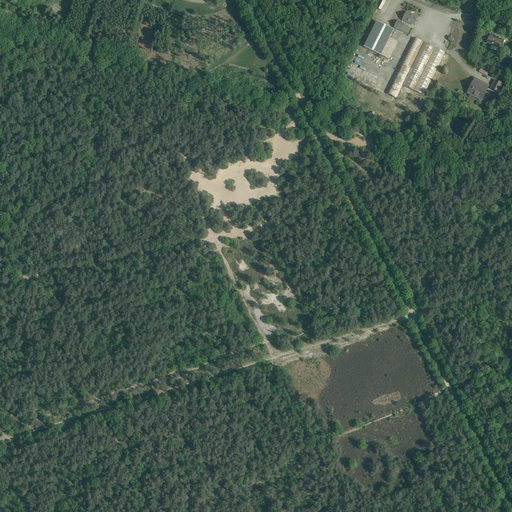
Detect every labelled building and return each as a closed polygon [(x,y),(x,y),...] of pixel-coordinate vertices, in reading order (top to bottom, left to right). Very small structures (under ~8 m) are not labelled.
[(403,20),(414,25),(417,18),(406,13),(403,20)] [(394,28),(401,31),(404,24),(397,21),(394,28)] [(376,22),(374,26),(364,47),(381,56),(393,30),(376,22)] [(504,40),(498,38),(490,34),(486,42),(490,44),(498,47),(499,43),(503,44),(504,40)] [(414,38),(411,42),(386,94),(396,99),(403,85),(424,95),(445,53),(423,42),(414,38)] [(481,67),(479,72),(488,76),(490,70),(481,67)] [(468,93),(473,95),(481,99),(488,86),(479,81),(478,83),(475,81),(468,93)] [(491,89),(498,92),(502,84),(495,81),(491,89)]
